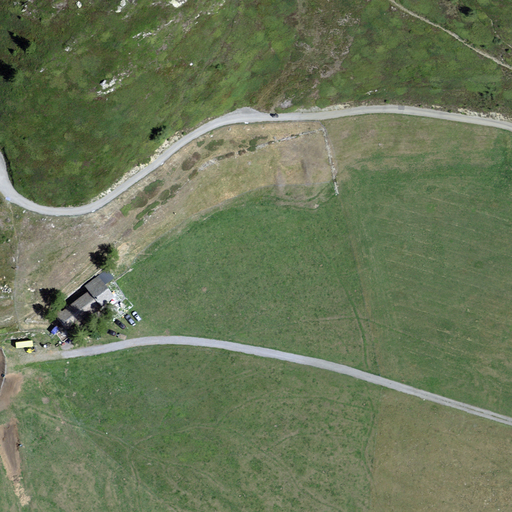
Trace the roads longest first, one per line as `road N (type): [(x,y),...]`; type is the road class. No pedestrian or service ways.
road 1 (residential): [(0,175),(14,197),(50,212),(85,210),(115,197),(208,125),(406,109),(511,128)]
road 2 (track): [(511,421),(350,373),(207,344),(151,340),(67,355)]
